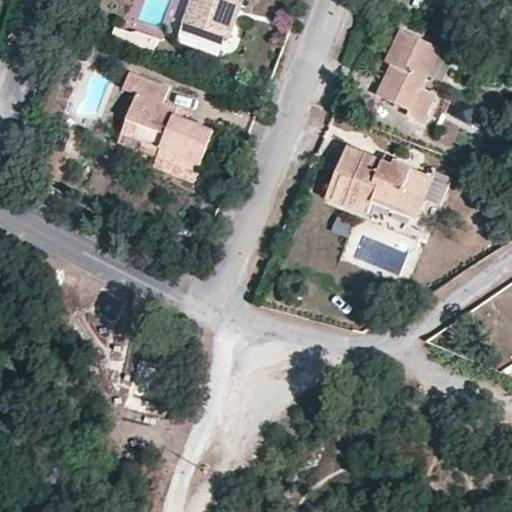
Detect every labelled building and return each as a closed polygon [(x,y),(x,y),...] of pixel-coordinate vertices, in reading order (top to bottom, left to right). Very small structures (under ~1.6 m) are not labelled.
[(227,2),(232,3),(233,0),(187,0),(181,18),(226,35),(233,17),(223,14),(227,2)] [(237,5),(232,3),(227,2),(223,14),(233,17),(237,5)] [(129,41),(134,25),(111,20),(106,33),(129,41)] [(401,33),(390,60),(397,64),(383,97),(407,107),(404,112),(425,121),(437,92),(423,85),(438,49),(401,33)] [(397,64),(390,60),(376,93),(383,97),(397,64)] [(143,95),(134,119),(159,127),(155,144),(170,149),(167,157),(208,175),(224,132),(196,121),(200,111),(173,101),(178,87),(138,74),(131,90),(143,95)] [(159,127),(134,119),(127,142),(167,157),(170,149),(155,144),(159,127)] [(420,217),(433,183),(396,168),(393,175),(382,169),(347,154),(328,201),(367,220),(373,207),(416,228),(420,217)] [(208,175),(167,157),(163,168),(207,183),(208,175)] [(393,175),(396,168),(398,163),(386,157),(382,169),(393,175)] [(434,179),(433,183),(420,217),(435,223),(450,186),(434,179)] [(211,253),(215,241),(181,228),(175,239),(211,253)]
